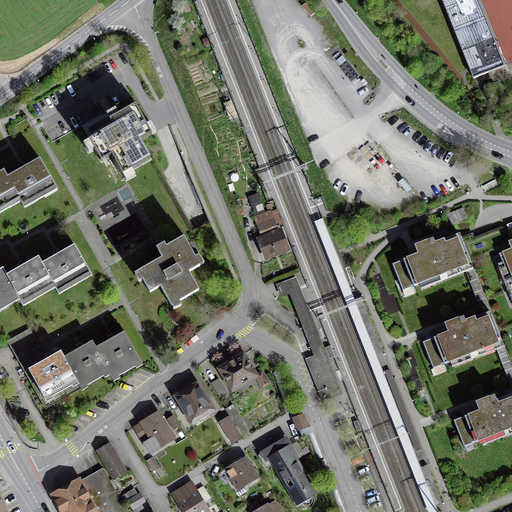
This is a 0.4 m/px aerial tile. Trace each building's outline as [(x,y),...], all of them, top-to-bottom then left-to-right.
[(503,65),(477,0),(442,0),(473,78),(489,72),(489,71),(503,65)] [(230,119),(237,117),(231,101),(224,104),(230,119)] [(114,127),(90,141),(101,161),(112,155),(123,175),(150,159),(140,141),(151,135),(135,107),(110,121),(114,127)] [(7,177),(19,198),(23,204),(35,197),(37,200),(44,197),(42,193),(55,186),(40,159),(28,165),(23,168),(7,177)] [(19,198),(7,177),(3,171),(0,172),(0,209),(1,212),(8,208),(6,205),(19,198)] [(257,193),(248,197),(255,215),(264,211),(257,193)] [(467,218),(463,208),(447,214),(451,224),(467,218)] [(254,217),(260,232),(282,224),(276,209),(254,217)] [(265,250),(267,254),(285,247),(279,234),(261,241),(263,245),(260,247),(261,251),(265,250)] [(162,259),(138,272),(150,292),(160,286),(171,305),(198,290),(188,272),(199,266),(183,237),(159,252),(162,259)] [(413,285),(413,286),(471,263),(461,237),(403,260),(403,261),(401,262),(401,261),(392,264),(403,290),(411,287),(411,286),(413,285)] [(42,264),(53,284),(57,291),(70,284),(72,287),(78,283),(77,280),(90,272),(74,245),(42,264)] [(511,248),(499,254),(511,286),(511,248)] [(38,257),(6,275),(18,296),(21,303),(34,295),(36,299),(42,295),(41,292),(53,284),(42,264),(38,257)] [(18,296),(6,275),(2,269),(0,270),(0,310),(7,307),(5,303),(18,296)] [(284,297),(308,357),(301,360),(318,402),(324,400),(312,368),(327,363),(293,278),(273,286),(278,299),(284,297)] [(431,339),(423,342),(433,368),(442,365),(441,364),(444,363),(444,364),(502,341),(492,315),(434,338),(434,339),(432,340),(431,339)] [(28,369),(47,359),(30,329),(9,340),(24,366),(26,371),(28,369)] [(96,349),(109,373),(113,379),(141,363),(124,333),(96,349)] [(64,358),(81,388),(109,373),(96,349),(92,342),(64,358)] [(81,388),(64,358),(60,351),(47,359),(28,369),(44,397),(49,394),(52,399),(64,392),(67,397),(81,389),(81,388)] [(255,375),(243,355),(220,369),(232,389),(255,375),(262,387),(269,383),(262,371),(255,375)] [(324,400),(339,394),(327,363),(312,368),(324,400)] [(220,397),(227,393),(219,379),(211,383),(220,397)] [(176,396),(193,424),(203,418),(201,415),(212,408),(197,383),(195,384),(194,383),(177,394),(178,395),(176,396)] [(462,417),(454,420),(464,446),(473,443),(472,442),(474,441),(475,442),(511,427),(511,397),(464,416),(465,417),(463,418),(462,417)] [(233,405),(225,409),(230,417),(229,418),(234,427),(243,421),(233,405)] [(158,413),(133,428),(139,437),(147,433),(151,439),(143,443),(150,453),(174,438),(158,413)] [(307,426),(303,415),(294,418),(298,430),(307,426)] [(167,420),(173,429),(179,426),(173,416),(167,420)] [(229,418),(220,423),(231,441),(240,436),(234,427),(229,418)] [(286,439),(258,455),(266,468),(275,463),(297,501),(315,491),(308,479),(305,480),(291,456),(295,454),(286,439)] [(114,478),(125,471),(109,444),(97,450),(114,478)] [(153,471),(159,468),(153,457),(147,461),(153,471)] [(257,477),(245,458),(226,469),(232,480),(235,479),(240,488),(257,477)] [(127,511),(103,468),(56,494),(66,511),(127,511)] [(191,483),(181,489),(186,498),(179,502),(184,511),(205,511),(207,511),(203,503),(210,498),(203,487),(196,491),(191,483)] [(128,501),(137,495),(133,489),(122,496),(126,502),(128,501)] [(137,495),(128,501),(134,511),(138,511),(143,509),(140,504),(144,501),(140,494),(137,495)]
